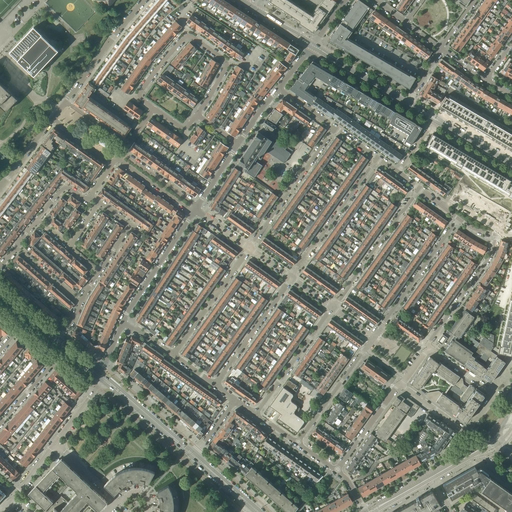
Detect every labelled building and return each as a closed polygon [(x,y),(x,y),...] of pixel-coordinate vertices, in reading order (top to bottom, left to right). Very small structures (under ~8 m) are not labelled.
[(157,0),(154,4),(159,9),(162,7),(162,8),(164,6),(157,0)] [(216,0),(213,5),(217,8),(222,0),(216,0)] [(222,0),(217,8),(222,11),(227,3),(223,0),(222,0)] [(331,0),(323,0),(321,3),(314,14),(313,17),(305,12),(299,8),(293,4),(287,0),(269,0),(269,1),(275,5),(281,9),(287,13),(293,17),(299,21),(298,23),(314,33),(330,10),(332,8),(336,3),(331,0)] [(397,80),(396,80),(396,81),(404,86),(405,85),(407,87),(407,86),(408,87),(409,88),(415,78),(410,75),(409,76),(356,45),(346,39),(346,40),(344,39),(345,38),(346,38),(366,9),(369,11),(370,8),(358,0),(357,0),(338,27),(335,30),(336,30),(334,33),(333,33),(327,42),(347,54),(348,52),(356,57),(356,56),(357,57),(366,62),(367,62),(367,63),(376,68),(377,68),(377,69),(386,74),(386,73),(387,74),(386,74),(392,78),(395,80),(396,79),(397,80)] [(401,0),(398,4),(406,10),(409,5),(401,0)] [(484,1),(481,6),(488,11),(492,7),(484,1)] [(222,11),(226,14),(232,6),(227,3),(222,11)] [(154,4),(150,8),(157,14),(158,12),(157,12),(159,9),(154,4)] [(406,10),(398,4),(395,9),(394,9),(402,15),(403,14),(402,14),(406,10)] [(226,14),(231,17),(236,9),(232,6),(226,14)] [(481,6),(477,10),(485,16),(488,11),(481,6)] [(150,8),(146,12),(152,18),(154,15),(155,16),(157,14),(150,8)] [(231,17),(235,20),(241,12),(236,9),(231,17)] [(369,18),(374,21),(379,13),(375,10),(369,18)] [(477,10),(474,15),(482,20),(485,16),(477,10)] [(146,12),(143,17),(149,22),(151,21),(150,20),(152,18),(146,12)] [(239,22),(240,23),(245,15),(241,12),(235,20),(239,22)] [(377,25),(384,17),(379,13),(374,21),(378,24),(377,25)] [(186,22),(191,26),(197,17),(196,18),(192,15),(186,22)] [(240,23),(244,26),(250,18),(245,15),(240,23)] [(474,15),(471,19),(478,25),(482,20),(474,15)] [(143,17),(139,21),(145,26),(147,24),(148,24),(149,22),(143,17)] [(191,26),(195,29),(202,20),(197,17),(191,26)] [(377,25),(382,28),(388,20),(384,17),(377,25)] [(244,26),(249,29),(254,21),(250,18),(244,26)] [(471,19),(467,24),(475,30),(478,25),(471,19)] [(195,29),(200,32),(206,23),(205,24),(201,21),(202,20),(195,29)] [(383,27),(387,31),(392,23),(388,20),(382,28),(383,27)] [(139,21),(136,25),(142,31),(144,29),(143,28),(145,26),(139,21)] [(175,21),(171,26),(178,32),(182,27),(175,21)] [(249,29),(254,32),(259,24),(254,21),(249,29)] [(200,32),(204,35),(211,26),(206,23),(200,32)] [(387,31),(391,34),(397,26),(392,23),(387,31)] [(254,32),(258,35),(264,27),(259,24),(254,32)] [(467,24),(464,29),(472,34),(475,30),(467,24)] [(505,25),(503,27),(511,33),(511,30),(511,27),(507,24),(506,26),(505,25)] [(136,25),(132,29),(138,34),(140,32),(141,32),(142,31),(136,25)] [(171,26),(167,30),(174,36),(178,32),(171,26)] [(204,35),(208,38),(214,31),(210,28),(211,26),(204,35)] [(391,34),(395,37),(401,29),(397,26),(391,34)] [(33,27),(9,53),(28,71),(34,76),(58,51),(33,27)] [(258,35),(263,38),(268,29),(264,27),(258,35)] [(503,30),(501,32),(508,37),(511,33),(503,27),(502,29),(503,30)] [(132,29),(128,33),(135,39),(136,37),(138,34),(132,29)] [(266,40),(267,41),(273,32),(268,29),(263,38),(266,40)] [(395,37),(400,40),(405,33),(401,29),(395,37)] [(464,29),(461,33),(468,39),(472,34),(464,29)] [(167,30),(164,34),(170,40),(174,36),(167,30)] [(208,38),(213,41),(218,34),(214,31),(208,38)] [(267,41),(272,44),(277,35),(273,32),(267,41)] [(499,34),(497,35),(505,41),(508,37),(501,32),(500,34),(499,34)] [(128,33),(125,37),(131,42),(131,41),(133,40),(133,41),(135,39),(128,33)] [(400,40),(404,43),(410,36),(405,33),(400,40)] [(461,33),(457,38),(465,43),(468,39),(461,33)] [(164,34),(160,38),(167,44),(170,40),(164,34)] [(213,41),(217,44),(223,37),(218,34),(213,41)] [(277,47),(279,44),(282,39),(277,35),(272,44),(277,47)] [(497,38),(495,40),(502,45),(505,41),(497,35),(496,37),(497,38)] [(404,43),(409,47),(414,39),(410,36),(404,43)] [(125,37),(121,42),(129,47),(130,45),(129,44),(131,42),(125,37)] [(217,44),(222,48),(227,40),(223,37),(217,44)] [(160,38),(156,43),(163,49),(167,44),(160,38)] [(457,38),(454,42),(461,48),(465,43),(457,38)] [(279,44),(287,49),(290,44),(282,39),(279,44)] [(409,47),(413,50),(418,42),(414,39),(409,47)] [(222,48),(226,51),(231,43),(227,40),(222,48)] [(493,42),(491,43),(499,49),(502,45),(495,40),(494,43),(493,42)] [(121,42),(118,46),(124,51),(126,48),(127,49),(129,47),(121,42)] [(413,50),(417,53),(423,45),(418,42),(413,50)] [(461,48),(454,42),(450,47),(458,53),(461,48)] [(156,43),(152,47),(159,53),(163,49),(156,43)] [(189,43),(186,47),(192,53),(196,49),(189,43)] [(226,51),(230,54),(236,46),(231,43),(226,51)] [(491,46),(490,48),(496,53),(499,49),(491,43),(490,45),(491,46)] [(287,49),(290,51),(295,55),(299,50),(290,44),(287,49)] [(421,57),(427,49),(423,45),(417,53),(421,56),(421,57)] [(118,46),(115,50),(122,56),(123,54),(123,53),(124,51),(118,46)] [(230,54),(235,57),(240,50),(236,46),(230,54)] [(152,47),(148,51),(155,57),(159,53),(152,47)] [(186,47),(182,51),(189,57),(192,53),(186,47)] [(496,53),(490,48),(489,48),(485,52),(493,57),(496,53)] [(427,49),(421,57),(426,60),(432,52),(431,52),(427,49)] [(115,50),(112,55),(118,60),(120,57),(121,58),(122,56),(115,50)] [(240,50),(235,57),(240,60),(245,53),(240,50)] [(148,51),(144,56),(152,62),(155,57),(148,51)] [(182,51),(178,55),(187,62),(185,61),(189,57),(182,51)] [(295,55),(290,51),(285,60),(287,61),(285,63),(288,65),(290,63),(295,55)] [(466,58),(470,62),(475,55),(472,54),(473,52),(471,51),(466,58)] [(112,55),(109,60),(116,65),(117,63),(116,62),(118,60),(112,55)] [(178,55),(175,59),(183,66),(187,62),(178,55)] [(470,62),(474,65),(480,57),(478,56),(477,57),(475,55),(470,62)] [(144,56),(141,61),(148,66),(152,62),(144,56)] [(474,65),(479,68),(483,62),(480,60),(481,58),(480,57),(474,65)] [(183,66),(175,59),(171,63),(178,69),(182,65),(183,66)] [(211,59),(209,64),(217,69),(219,64),(211,59)] [(439,68),(441,69),(446,62),(442,59),(437,65),(440,67),(439,68)] [(507,76),(511,69),(511,68),(511,67),(511,64),(511,59),(509,62),(501,73),(507,77),(507,76)] [(109,60),(105,64),(112,68),(113,66),(114,67),(116,65),(109,60)] [(277,60),(274,64),(283,72),(287,67),(279,62),(277,60)] [(141,61),(137,65),(145,71),(148,66),(141,61)] [(298,95),(312,105),(317,97),(315,96),(314,97),(304,90),(306,87),(307,87),(309,84),(309,83),(311,80),(311,81),(313,78),(313,77),(314,75),(328,84),(333,76),(331,75),(332,73),(312,61),(312,62),(306,68),(306,69),(304,71),(290,89),(298,95)] [(483,62),(479,68),(483,71),(489,62),(487,61),(486,63),(483,62)] [(443,70),(446,72),(451,66),(446,62),(441,69),(443,71),(443,70)] [(105,64),(102,68),(109,73),(110,72),(110,71),(112,68),(105,64)] [(204,68),(214,74),(217,69),(209,64),(206,69),(204,68)] [(274,65),(271,69),(280,76),(283,72),(274,64),(274,65)] [(137,65),(134,70),(142,76),(145,71),(137,65)] [(237,66),(234,71),(244,76),(246,71),(237,66)] [(448,73),(450,75),(455,69),(451,66),(446,72),(445,73),(447,74),(448,73)] [(102,68),(99,73),(105,77),(107,75),(108,75),(109,73),(102,68)] [(204,68),(202,73),(211,78),(214,74),(204,68)] [(280,76),(271,69),(268,73),(276,80),(280,76)] [(448,84),(450,85),(459,72),(455,69),(450,75),(453,77),(448,84)] [(134,70),(131,75),(138,80),(142,76),(134,70)] [(234,71),(231,75),(239,80),(242,75),(243,76),(244,76),(234,71)] [(456,80),(459,81),(463,75),(459,72),(450,85),(451,86),(456,80)] [(99,73),(96,77),(103,82),(104,81),(103,80),(105,77),(99,73)] [(202,73),(199,78),(209,83),(211,78),(202,73)] [(269,75),(266,79),(273,84),(276,80),(268,73),(267,73),(269,75)] [(157,81),(162,85),(168,76),(167,77),(163,74),(157,81)] [(131,75),(127,79),(135,85),(138,80),(131,75)] [(231,75),(229,80),(238,85),(237,84),(239,80),(231,75)] [(431,75),(428,80),(436,85),(437,83),(444,86),(447,88),(448,86),(441,81),(439,80),(436,78),(431,75)] [(456,89),(458,91),(459,89),(461,87),(467,78),(463,75),(459,81),(461,83),(457,88),(456,89)] [(162,85),(166,88),(173,79),(168,76),(162,85)] [(328,84),(332,86),(337,78),(333,76),(328,84)] [(92,82),(98,87),(100,84),(101,84),(103,82),(96,77),(92,82)] [(209,83),(199,78),(201,79),(198,83),(206,88),(209,83)] [(332,86),(337,89),(342,81),(337,78),(332,86)] [(464,86),(467,87),(472,81),(467,78),(461,87),(462,88),(464,86)] [(127,79),(124,84),(132,89),(135,85),(127,79)] [(166,88),(171,91),(177,82),(173,79),(166,88)] [(261,81),(261,82),(269,89),(273,84),(266,79),(262,83),(261,81)] [(229,80),(226,85),(236,90),(238,85),(229,80)] [(428,80),(426,85),(431,88),(433,89),(436,85),(428,80)] [(337,89),(341,91),(346,83),(342,81),(337,89)] [(465,95),(467,96),(475,84),(472,81),(467,87),(469,89),(465,95)] [(0,118),(18,99),(13,95),(0,82),(0,118)] [(83,108),(85,109),(124,137),(131,128),(87,97),(88,95),(89,96),(95,87),(89,82),(74,103),(79,107),(79,106),(80,105),(82,107),(83,107),(82,108),(83,108)] [(171,91),(175,94),(182,85),(177,82),(171,91)] [(261,82),(257,86),(266,93),(269,89),(261,82)] [(341,91),(345,94),(350,85),(346,83),(341,91)] [(132,89),(124,84),(121,89),(128,94),(132,89)] [(472,91),(476,93),(480,86),(476,84),(475,84),(467,96),(468,97),(472,91)] [(175,94),(180,97),(186,88),(185,90),(181,87),(182,85),(175,94)] [(226,85),(223,89),(233,95),(236,90),(226,85)] [(345,94),(349,96),(354,88),(350,85),(345,94)] [(423,96),(428,99),(432,91),(430,89),(431,88),(426,85),(420,95),(423,97),(423,96)] [(259,87),(255,91),(262,97),(266,93),(257,86),(259,87)] [(475,101),(476,102),(484,90),(484,89),(480,86),(476,93),(478,95),(475,101)] [(437,94),(433,102),(434,103),(435,103),(437,104),(446,90),(441,87),(441,88),(439,90),(441,91),(439,95),(437,94)] [(180,97),(184,100),(190,91),(186,88),(180,97)] [(349,96),(353,99),(358,90),(354,88),(349,96)] [(223,89),(221,94),(229,99),(231,94),(233,95),(223,89)] [(353,99),(357,101),(362,93),(358,90),(353,99)] [(481,97),(484,99),(488,92),(484,90),(476,102),(478,103),(481,97)] [(184,100),(188,103),(195,94),(190,91),(184,100)] [(255,91),(252,95),(259,101),(262,97),(255,91)] [(433,101),(433,102),(437,94),(432,91),(428,99),(430,100),(430,101),(432,102),(433,101)] [(483,106),(485,107),(492,94),(488,92),(484,99),(486,100),(483,106)] [(357,101),(362,104),(366,95),(362,93),(357,101)] [(195,94),(188,103),(193,107),(199,98),(195,94)] [(221,94),(218,99),(226,103),(229,99),(221,94)] [(490,102),(493,104),(497,97),(492,94),(485,107),(487,108),(489,105),(490,102)] [(252,95),(248,100),(256,105),(259,101),(252,95)] [(362,104),(366,106),(371,98),(366,95),(362,104)] [(445,96),(439,106),(511,149),(511,135),(493,124),(493,123),(487,119),(487,121),(445,96)] [(312,105),(316,108),(322,100),(317,97),(312,105)] [(492,111),(494,112),(501,99),(497,97),(493,104),(495,105),(492,111)] [(277,105),(274,108),(283,114),(283,115),(286,117),(288,115),(286,113),(285,114),(284,113),(284,112),(282,110),(282,109),(284,109),(292,115),(297,109),(282,98),(280,101),(279,102),(279,103),(277,105)] [(366,106),(370,108),(375,100),(371,98),(366,106)] [(218,99),(215,104),(223,109),(226,103),(218,99)] [(499,107),(502,109),(505,102),(501,99),(494,112),(495,113),(497,110),(499,107)] [(248,100),(245,105),(253,110),(256,105),(248,100)] [(316,108),(321,111),(326,104),(322,100),(316,108)] [(370,108),(374,111),(379,102),(375,100),(370,108)] [(123,109),(128,112),(133,104),(128,101),(123,109)] [(374,111),(378,113),(383,105),(379,102),(374,111)] [(502,117),(504,118),(511,105),(505,102),(502,109),(505,111),(502,117)] [(128,112),(133,115),(138,108),(133,104),(128,112)] [(215,104),(212,108),(220,113),(223,109),(215,104)] [(321,111),(326,115),(331,107),(326,104),(321,111)] [(245,105),(242,109),(250,114),(253,110),(245,105)] [(378,113),(382,116),(387,107),(383,105),(378,113)] [(326,115),(330,118),(337,109),(336,109),(335,110),(331,107),(326,115)] [(382,116),(386,118),(391,110),(387,107),(382,116)] [(138,108),(133,115),(137,119),(143,111),(138,108)] [(212,108),(209,112),(217,118),(220,113),(212,108)] [(283,114),(274,108),(272,110),(270,114),(267,118),(275,123),(278,124),(283,128),(285,125),(289,119),(286,117),(283,115),(283,114)] [(242,109),(239,114),(247,119),(250,114),(242,109)] [(302,112),(297,109),(292,115),(295,117),(295,118),(297,120),(302,112)] [(332,117),(336,120),(341,112),(337,109),(330,118),(331,118),(332,117)] [(389,123),(396,112),(395,112),(391,110),(386,118),(390,120),(389,123)] [(217,118),(209,112),(206,117),(213,122),(217,118)] [(306,115),(302,112),(297,120),(296,121),(300,124),(301,123),(301,122),(306,115)] [(336,120),(341,123),(346,115),(341,112),(336,120)] [(415,123),(396,112),(389,123),(408,134),(405,139),(405,140),(411,144),(413,141),(415,138),(422,128),(415,124),(415,123)] [(239,114),(236,118),(244,123),(247,119),(239,114)] [(311,119),(306,115),(301,122),(301,123),(303,124),(303,123),(306,125),(311,119)] [(341,123),(345,126),(351,119),(346,115),(341,123)] [(146,125),(151,128),(156,121),(152,118),(146,125)] [(232,122),(241,128),(244,123),(236,118),(233,123),(232,122)] [(345,126),(350,130),(355,122),(351,119),(345,126)] [(267,129),(273,133),(276,127),(265,120),(263,124),(264,125),(263,126),(265,127),(264,129),(264,130),(265,130),(266,130),(267,129)] [(151,128),(155,132),(161,124),(156,121),(151,128)] [(232,122),(229,126),(238,132),(241,128),(232,122)] [(350,130),(355,133),(360,125),(355,122),(350,130)] [(155,132),(160,135),(165,127),(161,124),(155,132)] [(320,125),(316,130),(322,135),(326,130),(320,125)] [(355,133),(359,136),(365,129),(360,125),(355,133)] [(238,132),(229,126),(228,127),(230,128),(227,132),(235,137),(238,132)] [(160,135),(164,138),(169,130),(165,127),(160,135)] [(199,127),(195,132),(203,137),(206,132),(199,127)] [(54,139),(55,139),(59,132),(54,128),(47,137),(51,140),(53,138),(54,139)] [(359,136),(364,140),(369,132),(365,129),(359,136)] [(164,138),(168,141),(174,133),(169,130),(164,138)] [(316,130),(313,134),(319,139),(322,135),(316,130)] [(58,142),(61,144),(66,137),(59,132),(55,139),(56,140),(56,141),(57,142),(58,142)] [(195,132),(192,136),(200,141),(203,137),(195,132)] [(237,163),(236,165),(244,171),(254,178),(262,165),(259,163),(262,157),(261,156),(265,150),(284,163),(293,150),(283,144),(278,140),(277,140),(275,143),(271,141),(261,134),(258,132),(253,138),(254,138),(242,156),(240,159),(238,161),(237,163)] [(364,140),(369,143),(374,135),(369,132),(364,140)] [(168,141),(173,144),(178,137),(174,133),(168,141)] [(313,134),(310,139),(316,143),(319,139),(313,134)] [(511,180),(433,134),(427,143),(457,161),(455,164),(461,167),(463,165),(509,193),(508,196),(511,198),(511,180)] [(369,143),(373,146),(379,139),(374,135),(369,143)] [(200,141),(192,136),(189,141),(197,146),(200,141)] [(53,141),(51,140),(47,137),(42,144),(51,150),(53,147),(52,146),(53,145),(51,143),(53,141)] [(66,147),(68,148),(72,142),(66,137),(61,144),(63,146),(65,148),(66,147)] [(105,147),(109,142),(101,137),(98,142),(105,147)] [(178,137),(173,144),(177,147),(183,140),(178,137)] [(336,137),(332,141),(340,146),(341,145),(340,144),(342,141),(336,137)] [(290,145),(294,147),(298,141),(294,138),(290,145)] [(316,143),(310,139),(307,143),(313,148),(316,143)] [(373,146),(378,149),(383,142),(379,139),(373,146)] [(219,141),(216,146),(225,152),(228,147),(219,141)] [(332,141),(329,146),(332,148),(336,150),(337,148),(338,148),(340,146),(332,141)] [(71,152),(74,153),(79,146),(72,142),(68,148),(70,149),(69,151),(71,152)] [(129,150),(133,153),(140,144),(139,144),(138,145),(134,142),(129,150)] [(378,149),(383,153),(388,145),(383,142),(378,149)] [(133,153),(138,156),(144,147),(140,144),(133,153)] [(383,153),(387,156),(393,149),(388,145),(383,153)] [(79,156),(81,157),(86,151),(79,146),(74,153),(77,155),(76,156),(78,157),(79,156)] [(216,146),(213,151),(222,157),(225,152),(216,146)] [(329,146),(326,150),(333,155),(334,153),(336,150),(332,148),(329,146)] [(41,150),(40,152),(48,157),(48,158),(50,156),(49,156),(51,153),(43,147),(42,147),(41,149),(41,150)] [(138,156),(142,160),(149,151),(144,147),(138,156)] [(142,160),(147,163),(153,154),(154,152),(150,149),(149,151),(142,160)] [(393,149),(387,156),(392,159),(397,152),(393,149)] [(326,150),(323,155),(329,159),(331,157),(332,157),(333,155),(326,150)] [(85,161),(87,163),(92,156),(86,151),(81,157),(83,159),(82,160),(84,162),(85,161)] [(213,151),(210,155),(219,161),(222,157),(213,151)] [(36,156),(44,161),(45,162),(47,160),(46,160),(48,157),(40,152),(39,152),(38,153),(38,154),(36,156)] [(397,152),(392,159),(397,163),(402,155),(397,152)] [(147,163),(151,166),(158,157),(153,154),(147,163)] [(207,159),(207,160),(216,166),(219,161),(210,155),(211,156),(209,160),(207,159)] [(323,155),(320,159),(327,164),(328,162),(327,162),(329,159),(323,155)] [(361,155),(358,160),(365,164),(368,160),(362,155),(361,155)] [(35,158),(33,160),(41,166),(43,168),(45,166),(42,164),(44,161),(36,156),(35,156),(34,157),(35,158)] [(90,165),(91,166),(92,167),(93,166),(94,167),(99,161),(92,156),(87,163),(90,165)] [(151,166),(156,169),(162,160),(158,157),(151,166)] [(317,162),(317,164),(323,168),(325,166),(327,164),(320,159),(317,162)] [(30,165),(37,170),(38,171),(40,169),(39,168),(41,166),(33,160),(32,160),(31,162),(31,163),(30,165)] [(156,169),(160,172),(165,165),(165,164),(166,163),(162,160),(156,169)] [(207,160),(204,164),(213,170),(216,166),(207,160)] [(358,160),(355,164),(362,169),(365,164),(358,160)] [(92,169),(98,173),(105,165),(99,161),(94,167),(93,166),(92,167),(93,168),(92,169)] [(353,166),(351,168),(358,174),(362,169),(355,164),(354,163),(352,165),(353,166)] [(204,164),(201,169),(210,175),(213,170),(204,164)] [(317,164),(313,168),(320,173),(322,171),(321,171),(323,168),(317,164)] [(411,164),(407,170),(411,173),(416,167),(411,164)] [(28,167),(27,169),(33,173),(35,175),(36,174),(35,173),(37,170),(30,165),(29,165),(28,166),(28,167)] [(160,172),(164,175),(170,168),(165,165),(160,172)] [(114,172),(124,180),(128,174),(125,172),(118,167),(117,168),(115,170),(114,172)] [(416,167),(411,173),(415,176),(420,170),(418,168),(416,167)] [(60,170),(53,178),(59,182),(62,179),(63,179),(62,172),(61,171),(62,169),(61,168),(60,170)] [(164,175),(169,178),(175,169),(174,171),(170,168),(164,175)] [(237,177),(238,177),(240,175),(239,175),(240,172),(234,168),(231,172),(237,177)] [(313,168),(310,173),(316,177),(318,174),(319,175),(320,173),(313,168)] [(349,170),(350,171),(349,173),(355,178),(358,174),(351,168),(349,170)] [(374,172),(380,177),(384,172),(378,168),(376,170),(376,171),(374,172)] [(27,169),(23,173),(30,179),(31,177),(31,176),(33,173),(27,169)] [(72,176),(62,169),(61,171),(62,172),(63,179),(64,178),(68,181),(72,176)] [(98,173),(92,169),(89,169),(88,170),(89,171),(88,173),(86,176),(93,181),(98,173)] [(169,178),(173,182),(180,173),(175,169),(169,178)] [(210,175),(201,169),(198,173),(207,179),(210,175)] [(420,170),(415,176),(420,180),(425,173),(420,170)] [(453,173),(452,175),(459,179),(461,175),(454,171),(454,172),(453,173)] [(119,177),(124,180),(114,172),(110,177),(118,183),(120,181),(117,179),(119,177)] [(231,172),(228,177),(235,182),(237,180),(236,179),(237,177),(231,172)] [(382,181),(384,182),(389,175),(384,172),(380,177),(380,178),(383,180),(382,181)] [(23,173),(20,178),(26,182),(28,180),(29,180),(30,179),(23,173)] [(177,185),(183,177),(184,176),(180,173),(173,182),(177,185)] [(310,173),(307,177),(314,182),(315,180),(314,180),(316,177),(310,173)] [(344,176),(345,178),(352,182),(355,178),(349,173),(347,175),(345,174),(344,176)] [(374,173),(369,181),(371,183),(377,175),(374,173)] [(425,173),(420,180),(425,183),(429,177),(425,173)] [(125,185),(126,186),(133,177),(128,174),(124,180),(124,181),(127,182),(125,185)] [(74,177),(72,176),(68,181),(67,182),(72,185),(72,184),(78,176),(76,175),(74,177)] [(389,175),(384,182),(386,183),(386,182),(389,184),(393,178),(389,175)] [(79,177),(78,176),(72,184),(76,187),(80,181),(78,179),(79,177)] [(177,185),(182,188),(188,179),(188,178),(184,176),(183,177),(177,185)] [(117,185),(118,183),(110,177),(107,181),(113,185),(114,183),(117,185)] [(130,185),(132,187),(137,180),(133,177),(126,186),(128,188),(130,185)] [(228,177),(225,182),(231,186),(233,183),(234,184),(235,182),(228,177)] [(307,177),(304,181),(310,186),(312,183),(313,184),(314,182),(307,177)] [(429,177),(425,183),(429,186),(434,180),(433,179),(432,179),(429,177)] [(20,178),(16,182),(23,187),(25,185),(24,185),(26,182),(20,178)] [(48,181),(50,182),(56,187),(59,183),(59,182),(53,178),(51,180),(49,179),(48,181)] [(345,178),(342,182),(349,187),(352,182),(345,178)] [(391,187),(393,188),(398,181),(393,178),(389,184),(392,186),(391,187)] [(188,179),(182,188),(186,191),(192,183),(193,182),(188,179)] [(133,191),(135,192),(141,183),(137,180),(132,187),(135,188),(133,191)] [(434,180),(429,186),(434,189),(438,183),(436,182),(434,180)] [(83,183),(80,181),(76,187),(80,190),(86,182),(84,181),(83,183)] [(304,181),(300,186),(308,191),(309,189),(308,189),(310,186),(304,181)] [(402,184),(398,181),(393,188),(395,190),(395,189),(398,191),(399,190),(402,185),(402,184)] [(16,182),(13,187),(19,191),(21,188),(22,189),(23,187),(16,182)] [(46,183),(45,185),(54,191),(57,187),(56,187),(50,182),(48,184),(46,183)] [(86,182),(80,190),(84,193),(89,187),(86,185),(88,183),(86,182)] [(225,182),(222,186),(229,191),(230,189),(230,188),(231,186),(225,182)] [(342,182),(339,186),(346,191),(349,187),(342,182)] [(140,193),(144,188),(145,186),(141,183),(135,192),(137,194),(138,191),(141,192),(140,193)] [(186,191),(191,194),(196,187),(192,183),(186,191)] [(438,183),(434,189),(438,193),(443,186),(441,185),(438,183)] [(44,190),(50,195),(54,191),(45,185),(44,186),(45,188),(44,190)] [(365,185),(362,189),(369,194),(370,192),(369,192),(371,189),(365,185)] [(402,185),(399,190),(405,194),(406,192),(407,192),(408,190),(402,185)] [(222,186),(219,190),(226,195),(227,192),(228,193),(229,191),(222,186)] [(300,186),(297,190),(304,195),(305,192),(306,193),(308,191),(300,186)] [(339,186),(336,191),(342,196),(346,191),(339,186)] [(443,186),(438,193),(443,196),(444,194),(446,196),(449,193),(452,189),(449,187),(447,189),(445,188),(443,186)] [(13,187),(10,191),(17,196),(18,194),(17,194),(19,191),(13,187)] [(98,195),(103,199),(107,193),(104,190),(105,189),(103,187),(98,195)] [(196,187),(191,194),(195,197),(200,190),(196,187)] [(140,197),(142,199),(148,191),(144,188),(140,193),(142,195),(140,197)] [(362,189),(359,193),(365,198),(367,195),(367,196),(369,194),(362,189)] [(40,191),(39,192),(47,199),(50,195),(44,190),(42,192),(40,191)] [(219,190),(216,195),(223,200),(224,198),(226,195),(219,190)] [(294,195),(301,200),(303,198),(302,198),(304,195),(297,190),(294,195)] [(10,191),(6,195),(13,200),(15,197),(15,198),(17,196),(10,191)] [(146,198),(148,199),(152,194),(148,191),(142,199),(144,200),(146,198)] [(336,191),(333,195),(339,200),(342,196),(336,191)] [(382,197),(385,199),(387,197),(389,194),(390,192),(388,191),(387,192),(385,195),(384,194),(382,196),(382,197)] [(39,196),(38,198),(44,203),(47,199),(39,192),(37,194),(39,196)] [(267,194),(266,195),(274,202),(278,197),(271,192),(269,195),(267,194)] [(108,203),(108,202),(112,196),(113,195),(111,193),(110,195),(107,193),(103,199),(108,203)] [(359,193),(355,198),(363,203),(364,201),(363,201),(365,198),(359,193)] [(152,202),(153,201),(156,196),(152,194),(148,199),(146,202),(149,203),(150,201),(152,202)] [(6,195),(3,200),(10,205),(11,203),(11,202),(13,200),(6,195)] [(153,206),(155,207),(161,198),(157,195),(156,196),(153,201),(155,203),(153,206)] [(213,200),(214,200),(219,204),(221,201),(222,202),(223,200),(216,195),(213,200)] [(267,198),(265,201),(271,206),(274,202),(266,195),(265,196),(267,198)] [(294,195),(291,200),(297,204),(299,201),(300,202),(301,200),(294,195)] [(333,195),(330,200),(336,204),(339,200),(333,195)] [(71,196),(67,201),(67,202),(71,206),(76,199),(71,196)] [(108,202),(112,205),(118,197),(116,196),(115,198),(112,196),(108,202)] [(62,197),(58,201),(65,206),(65,205),(65,204),(67,202),(67,201),(64,199),(62,198),(62,197)] [(112,205),(116,208),(120,202),(118,200),(119,198),(118,197),(112,205)] [(34,198),(33,200),(41,207),(44,203),(38,198),(36,200),(34,198)] [(159,205),(161,207),(165,201),(161,198),(155,207),(157,208),(159,205)] [(355,198),(352,203),(358,207),(360,204),(361,205),(363,203),(355,198)] [(81,203),(76,199),(71,206),(75,208),(81,213),(82,211),(77,208),(81,203)] [(3,200),(0,203),(0,204),(6,209),(8,206),(9,207),(10,205),(3,200)] [(33,203),(31,206),(38,211),(41,207),(33,200),(31,202),(32,203),(33,203)] [(219,204),(214,200),(209,207),(214,210),(218,213),(218,214),(224,217),(224,218),(226,219),(232,210),(230,208),(227,213),(219,208),(221,205),(219,204)] [(264,202),(261,206),(262,206),(268,210),(271,206),(265,201),(262,200),(262,201),(264,202)] [(288,204),(295,209),(296,207),(295,206),(297,204),(291,200),(288,203),(288,204)] [(332,208),(333,209),(336,204),(332,201),(330,200),(328,202),(326,204),(332,208)] [(58,201),(55,205),(61,210),(63,207),(64,207),(65,206),(58,201)] [(116,208),(120,211),(126,203),(124,201),(123,204),(120,202),(116,208)] [(161,211),(163,213),(169,204),(165,201),(161,207),(163,208),(161,211)] [(413,206),(418,210),(422,204),(418,201),(416,203),(415,202),(413,206)] [(390,202),(387,207),(393,211),(397,207),(390,202)] [(120,211),(124,214),(128,208),(126,206),(128,204),(126,203),(120,211)] [(352,203),(349,207),(356,212),(357,210),(356,210),(358,207),(352,203)] [(172,212),(175,214),(178,210),(174,207),(169,204),(163,213),(165,214),(167,211),(169,213),(170,214),(172,212)] [(258,211),(265,215),(268,210),(262,206),(261,206),(259,204),(256,208),(259,210),(258,211)] [(288,204),(284,208),(291,213),(293,210),(293,211),(296,213),(297,211),(296,210),(295,209),(288,204)] [(326,204),(323,209),(330,213),(333,209),(326,204)] [(418,210),(422,212),(426,207),(422,204),(418,210)] [(55,205),(52,209),(58,214),(59,213),(59,212),(61,210),(55,205)] [(28,206),(26,208),(34,215),(38,211),(31,206),(29,208),(28,206)] [(124,214),(128,217),(134,209),(132,207),(131,210),(128,208),(124,214)] [(349,207),(346,212),(352,216),(354,213),(355,214),(356,212),(349,207)] [(387,207),(384,211),(390,216),(393,211),(387,207)] [(422,212),(426,215),(430,210),(426,207),(422,212)] [(27,211),(25,213),(32,218),(34,215),(26,208),(25,210),(27,211)] [(72,211),(71,212),(78,217),(81,213),(75,208),(73,211),(72,211)] [(284,208),(281,213),(288,218),(290,216),(289,216),(291,213),(284,208)] [(49,213),(54,217),(55,218),(56,215),(58,215),(58,214),(52,209),(49,213)] [(128,217),(132,220),(137,214),(134,212),(136,210),(134,209),(128,217)] [(175,214),(171,220),(177,224),(179,222),(184,214),(178,209),(178,210),(175,214)] [(330,213),(323,209),(322,211),(320,213),(326,218),(330,213)] [(426,215),(430,218),(434,213),(430,210),(426,215)] [(265,215),(258,211),(255,215),(262,219),(265,215)] [(381,216),(387,220),(390,216),(384,211),(382,214),(380,213),(380,212),(378,215),(379,215),(380,216),(381,216)] [(71,214),(69,216),(75,221),(78,217),(71,212),(71,213),(71,214)] [(100,216),(100,217),(108,222),(110,221),(108,219),(109,217),(103,212),(100,217),(100,216)] [(315,217),(317,218),(323,222),(326,218),(320,213),(318,212),(315,217)] [(346,212),(343,216),(350,221),(351,219),(350,219),(352,216),(346,212)] [(21,214),(20,216),(29,223),(32,219),(32,218),(25,213),(23,216),(21,214)] [(132,220),(136,222),(142,214),(141,213),(139,215),(137,214),(132,220)] [(226,220),(231,223),(235,216),(231,213),(226,220)] [(281,214),(278,217),(284,222),(286,219),(287,220),(288,218),(281,213),(281,214)] [(430,218),(434,221),(438,215),(434,213),(430,218)] [(136,222),(140,225),(145,219),(142,218),(144,216),(142,214),(136,222)] [(406,214),(403,219),(410,224),(411,222),(410,222),(413,219),(406,214)] [(437,223),(438,224),(442,218),(438,215),(434,221),(433,222),(433,223),(435,225),(437,223)] [(19,221),(25,226),(25,227),(29,223),(20,216),(19,218),(21,219),(19,221)] [(66,219),(65,220),(72,225),(75,221),(69,216),(67,219),(66,219)] [(231,223),(235,226),(240,219),(235,216),(231,223)] [(350,221),(343,216),(339,221),(346,225),(347,222),(348,223),(350,221)] [(381,216),(380,216),(377,220),(384,225),(387,220),(381,216)] [(49,223),(54,227),(59,221),(55,218),(54,217),(52,219),(49,223)] [(100,217),(97,221),(104,225),(105,222),(107,224),(108,222),(100,217)] [(278,217),(275,222),(281,226),(282,227),(283,225),(283,224),(284,222),(278,217)] [(317,218),(314,222),(320,227),(323,222),(317,218)] [(442,218),(438,224),(444,228),(446,225),(445,224),(447,222),(442,218)] [(140,226),(144,229),(150,220),(149,219),(147,221),(145,219),(140,225),(140,226)] [(235,226),(240,229),(244,223),(240,219),(235,226)] [(403,219),(400,223),(406,227),(408,225),(409,225),(410,224),(403,219)] [(65,222),(63,224),(63,225),(66,227),(68,229),(72,225),(65,220),(64,221),(65,222)] [(150,220),(144,229),(149,232),(153,225),(150,224),(152,221),(150,220)] [(171,220),(168,224),(174,228),(177,224),(171,220)] [(377,220),(374,225),(380,229),(384,225),(377,220)] [(15,222),(14,224),(22,230),(25,226),(19,221),(17,223),(15,222)] [(63,224),(59,221),(54,227),(59,231),(59,230),(62,232),(66,227),(63,225),(63,224)] [(94,225),(95,225),(103,230),(104,229),(102,227),(104,225),(97,221),(94,225)] [(336,225),(343,230),(344,228),(346,225),(339,221),(336,225)] [(114,223),(113,225),(121,231),(124,226),(118,222),(116,225),(114,223)] [(282,227),(281,226),(275,222),(272,226),(278,231),(280,228),(281,229),(282,227)] [(314,222),(310,227),(317,231),(320,227),(314,222)] [(240,229),(244,232),(249,226),(244,223),(240,229)] [(372,227),(371,229),(377,234),(380,229),(374,225),(372,223),(370,226),(372,227)] [(400,223),(396,228),(404,233),(405,231),(404,230),(406,227),(400,223)] [(14,227),(13,229),(19,234),(22,230),(14,224),(12,225),(14,226),(14,227)] [(164,224),(163,227),(172,233),(174,228),(168,224),(167,226),(164,224)] [(249,226),(244,232),(249,236),(254,229),(253,229),(255,227),(250,224),(249,226)] [(95,225),(92,229),(98,233),(100,231),(102,232),(103,230),(95,225)] [(114,228),(112,231),(118,235),(121,231),(113,225),(111,227),(114,228)] [(194,231),(199,235),(201,236),(203,233),(204,234),(207,230),(206,230),(203,228),(198,225),(194,231)] [(336,225),(333,230),(339,234),(341,231),(342,232),(343,230),(336,225)] [(164,231),(163,233),(169,237),(172,233),(163,227),(161,229),(164,231)] [(310,227),(307,231),(314,236),(317,231),(310,227)] [(396,228),(393,232),(400,237),(401,234),(402,235),(404,233),(396,228)] [(9,230),(8,231),(16,238),(19,234),(13,229),(11,231),(9,230)] [(89,233),(98,239),(99,237),(97,236),(98,233),(92,229),(89,233)] [(371,229),(368,234),(374,238),(377,234),(371,229)] [(193,230),(190,235),(197,240),(198,238),(197,237),(199,235),(194,231),(193,230)] [(333,230),(330,234),(337,239),(338,237),(337,237),(339,234),(333,230)] [(453,236),(456,239),(461,232),(457,230),(453,236)] [(8,235),(6,237),(13,242),(16,238),(8,231),(6,233),(8,235)] [(34,231),(30,236),(37,242),(40,238),(42,240),(41,242),(42,243),(49,236),(45,232),(45,233),(43,235),(41,237),(34,231)] [(108,231),(107,233),(115,239),(118,235),(112,231),(110,233),(108,231)] [(307,231),(304,236),(310,240),(314,236),(307,231)] [(129,236),(138,242),(139,240),(137,239),(138,237),(132,232),(129,236)] [(393,232),(390,237),(397,242),(398,240),(398,239),(400,237),(393,232)] [(431,232),(428,236),(434,241),(438,237),(432,232),(431,232)] [(457,239),(461,241),(465,235),(461,232),(456,239),(457,239)] [(89,233),(86,237),(93,242),(94,239),(96,240),(98,239),(89,233)] [(108,236),(106,239),(113,243),(115,239),(107,233),(106,235),(108,236)] [(159,233),(157,235),(166,241),(169,237),(163,233),(161,235),(159,233)] [(330,234),(326,238),(333,243),(335,240),(336,241),(337,239),(330,234)] [(368,234),(364,238),(371,243),(374,238),(368,234)] [(426,239),(425,241),(431,246),(434,241),(428,236),(425,234),(423,236),(426,239)] [(158,239),(157,241),(163,246),(166,241),(157,235),(156,237),(158,239)] [(190,235),(187,240),(193,244),(195,241),(196,242),(197,240),(190,235)] [(464,243),(465,244),(469,238),(465,235),(461,241),(459,245),(461,246),(464,243)] [(29,251),(33,255),(39,247),(37,246),(36,248),(34,246),(37,242),(30,236),(27,241),(33,246),(30,249),(29,251)] [(53,239),(49,236),(42,243),(44,244),(45,243),(48,244),(53,239)] [(129,236),(126,240),(133,245),(134,243),(136,244),(138,242),(129,236)] [(212,245),(214,246),(219,239),(215,236),(210,242),(213,244),(212,245)] [(304,236),(301,240),(307,245),(310,240),(304,236)] [(3,238),(1,239),(10,246),(13,242),(6,237),(5,239),(3,238)] [(86,237),(84,241),(92,247),(93,245),(91,244),(93,242),(86,237)] [(260,244),(265,247),(269,241),(265,237),(260,244)] [(390,237),(387,241),(393,246),(395,243),(396,244),(397,242),(390,237)] [(307,245),(301,240),(298,238),(295,243),(304,249),(307,245)] [(326,238),(323,243),(330,248),(332,246),(331,246),(333,243),(326,238)] [(364,238),(361,243),(368,247),(371,243),(364,238)] [(469,238),(465,244),(463,246),(466,248),(468,246),(470,247),(474,241),(470,239),(469,238)] [(2,242),(0,245),(7,250),(10,246),(1,239),(0,240),(0,241),(1,242),(2,242)] [(48,248),(50,250),(56,242),(53,239),(48,244),(50,246),(48,248)] [(103,240),(101,242),(110,247),(113,243),(106,239),(105,241),(103,240)] [(217,247),(219,249),(224,242),(219,239),(214,246),(216,248),(217,247)] [(126,240),(123,245),(132,250),(133,249),(131,247),(133,245),(126,240)] [(184,244),(191,249),(192,247),(191,247),(193,244),(187,240),(184,244)] [(500,245),(500,246),(507,248),(508,242),(505,242),(505,241),(501,240),(500,245)] [(92,247),(84,241),(84,242),(81,246),(87,250),(89,247),(91,249),(92,247)] [(153,241),(152,244),(161,250),(163,246),(157,241),(156,243),(153,241)] [(265,247),(269,250),(274,244),(269,241),(265,247)] [(387,241),(384,246),(391,251),(392,249),(391,248),(393,246),(387,241)] [(423,244),(421,246),(422,246),(428,250),(431,246),(425,241),(423,243),(423,244)] [(53,249),(55,251),(60,246),(56,242),(50,250),(51,251),(53,249)] [(103,245),(101,247),(107,251),(110,247),(101,242),(100,243),(103,245)] [(221,251),(223,253),(228,245),(224,242),(219,249),(222,250),(221,251)] [(323,243),(320,247),(326,252),(328,249),(329,250),(330,248),(323,243)] [(361,243),(360,245),(358,247),(365,252),(368,247),(361,243)] [(153,248),(151,250),(158,254),(161,250),(152,244),(150,246),(153,248)] [(184,244),(181,249),(187,253),(189,250),(190,251),(191,249),(184,244)] [(269,250),(274,253),(278,247),(274,244),(269,250)] [(447,244),(444,248),(451,254),(453,255),(454,253),(452,251),(454,248),(447,244)] [(56,255),(57,256),(64,249),(60,245),(60,246),(55,251),(57,253),(56,255)] [(123,245),(121,249),(127,253),(129,251),(131,252),(132,250),(123,245)] [(226,253),(228,255),(233,249),(228,245),(223,253),(225,254),(226,253)] [(482,245),(479,252),(478,252),(482,254),(483,254),(483,255),(487,247),(482,245)] [(384,246),(380,251),(386,255),(389,252),(389,253),(391,251),(384,246)] [(421,246),(418,250),(425,255),(428,250),(422,246),(421,246)] [(33,255),(36,258),(41,252),(39,250),(40,248),(39,247),(33,255)] [(97,248),(96,250),(104,255),(107,251),(101,247),(99,249),(97,248)] [(274,253),(278,257),(283,250),(278,247),(274,253)] [(320,247),(317,252),(324,257),(325,255),(324,255),(326,252),(320,247)] [(358,247),(355,252),(361,256),(365,252),(358,247)] [(444,248),(441,253),(447,257),(449,255),(450,255),(451,254),(444,248)] [(61,256),(63,258),(68,252),(64,249),(57,256),(59,258),(61,256)] [(121,249),(118,253),(127,259),(128,257),(126,256),(127,253),(121,249)] [(181,249),(178,254),(185,258),(186,256),(185,256),(187,253),(181,249)] [(233,249),(228,255),(227,256),(229,257),(230,256),(233,258),(237,252),(233,249)] [(416,249),(413,253),(422,259),(425,255),(418,250),(416,249)] [(104,255),(96,250),(95,251),(97,253),(95,255),(102,259),(104,255)] [(147,250),(146,252),(155,258),(158,254),(151,250),(150,252),(147,250)] [(278,257),(283,260),(287,253),(283,250),(278,257)] [(377,255),(384,260),(386,258),(385,257),(386,255),(380,251),(377,255)] [(496,255),(503,259),(505,254),(505,253),(498,251),(496,255)] [(36,258),(40,261),(47,254),(45,252),(43,254),(41,252),(36,258)] [(63,261),(65,263),(72,255),(68,252),(63,258),(65,260),(63,261)] [(155,258),(146,252),(144,255),(147,256),(146,258),(152,263),(155,258)] [(324,257),(317,252),(314,256),(320,261),(322,258),(323,259),(324,257)] [(355,252),(352,256),(358,261),(361,256),(355,252)] [(118,253),(115,257),(122,261),(123,259),(125,261),(127,259),(118,253)] [(283,260),(287,263),(292,257),(287,253),(283,260)] [(413,257),(412,259),(418,264),(422,259),(413,253),(411,256),(413,257)] [(441,253),(438,257),(444,262),(447,263),(448,261),(449,261),(450,259),(448,258),(447,257),(441,253)] [(40,261),(44,264),(49,259),(46,257),(48,255),(47,254),(40,261)] [(178,254),(175,258),(181,262),(183,260),(184,260),(185,258),(178,254)] [(13,265),(15,266),(22,258),(18,255),(13,261),(15,263),(13,265)] [(68,262),(70,264),(75,259),(72,255),(65,263),(67,264),(68,262)] [(377,255),(374,259),(380,264),(382,261),(383,262),(384,260),(377,255)] [(494,259),(494,260),(501,264),(503,259),(496,255),(494,259)] [(352,256),(348,261),(355,265),(358,261),(352,256)] [(115,257),(112,261),(121,267),(122,265),(120,264),(122,261),(115,257)] [(292,257),(287,263),(292,266),(296,260),(292,257)] [(438,257),(434,262),(441,266),(441,267),(443,265),(442,265),(444,262),(438,257)] [(18,266),(20,268),(26,262),(22,258),(15,266),(17,268),(18,266)] [(175,258),(172,263),(179,268),(180,266),(179,265),(181,262),(175,258)] [(44,264),(48,268),(54,260),(53,259),(51,261),(49,259),(44,264)] [(72,266),(74,268),(80,262),(75,259),(70,264),(69,266),(71,268),(72,266)] [(139,260),(137,263),(147,270),(151,265),(142,259),(140,261),(139,260)] [(347,263),(345,265),(352,270),(355,265),(348,261),(347,259),(345,262),(347,263)] [(374,259),(371,264),(378,269),(379,267),(378,266),(380,264),(374,259)] [(412,259),(409,264),(415,268),(418,264),(412,259)] [(48,268),(51,271),(56,265),(54,263),(56,261),(54,260),(48,268)] [(246,269),(248,270),(253,263),(249,260),(244,266),(247,268),(246,269)] [(470,260),(467,265),(473,269),(477,265),(470,260)] [(492,264),(491,264),(498,269),(498,268),(500,264),(501,264),(494,260),(492,264)] [(112,261),(110,265),(116,270),(118,267),(120,269),(121,267),(112,261)] [(404,261),(403,263),(401,265),(402,266),(403,266),(412,273),(415,268),(409,264),(405,261),(404,261)] [(21,271),(22,273),(29,265),(26,262),(20,268),(22,270),(21,271)] [(76,270),(79,272),(84,266),(80,262),(74,268),(73,269),(75,271),(76,270)] [(434,262),(431,267),(438,272),(440,270),(439,269),(441,266),(434,262)] [(139,264),(135,270),(143,276),(144,275),(143,275),(145,273),(144,273),(145,272),(146,272),(147,270),(137,263),(139,264)] [(172,263),(168,268),(175,272),(177,269),(178,270),(179,268),(172,263)] [(251,271),(253,273),(258,266),(253,263),(248,270),(250,272),(251,271)] [(371,264),(368,268),(374,273),(376,270),(377,271),(378,269),(371,264)] [(491,264),(488,269),(495,273),(498,269),(491,264)] [(26,272),(28,274),(33,268),(29,265),(22,273),(24,274),(26,272)] [(51,271),(55,274),(62,267),(60,265),(58,267),(56,265),(51,271)] [(110,265),(107,269),(116,275),(117,273),(115,272),(116,270),(110,265)] [(345,265),(342,270),(348,274),(352,270),(345,265)] [(467,265),(464,269),(470,274),(473,269),(467,265)] [(80,276),(81,277),(85,273),(88,270),(84,266),(79,272),(81,274),(80,276)] [(219,266),(216,271),(222,275),(225,270),(219,266)] [(255,276),(257,277),(262,270),(258,266),(253,273),(256,275),(255,276)] [(402,273),(409,277),(412,273),(403,266),(400,271),(402,273)] [(55,274),(59,278),(64,272),(62,270),(63,268),(62,267),(55,274)] [(302,273),(306,277),(311,270),(306,267),(302,273)] [(431,267),(428,271),(434,275),(436,273),(437,273),(438,272),(431,267)] [(30,280),(32,278),(37,272),(33,268),(28,274),(30,276),(28,278),(30,280)] [(168,268),(166,272),(173,277),(174,275),(173,274),(175,272),(168,268)] [(368,268),(364,273),(371,278),(373,276),(372,275),(374,273),(368,268)] [(107,269),(104,274),(111,278),(112,276),(114,277),(116,275),(107,269)] [(464,269),(461,274),(467,278),(470,274),(464,269)] [(486,272),(486,273),(492,278),(495,273),(488,269),(486,272)] [(66,274),(67,272),(65,270),(65,271),(64,272),(59,278),(63,281),(68,276),(66,274)] [(135,270),(131,276),(140,281),(141,279),(141,278),(142,277),(143,276),(135,270)] [(260,277),(262,279),(267,273),(262,270),(257,277),(259,278),(260,277)] [(306,277),(311,280),(315,273),(311,270),(306,277)] [(348,274),(342,270),(339,274),(345,279),(348,274)] [(3,277),(9,281),(12,277),(10,276),(11,275),(7,271),(3,277)] [(216,271),(213,275),(219,280),(222,275),(216,271)] [(425,275),(432,280),(433,278),(432,278),(434,275),(428,271),(425,275)] [(32,281),(34,283),(40,275),(37,272),(32,278),(34,279),(32,281)] [(166,272),(162,277),(169,281),(171,278),(172,279),(173,277),(166,272)] [(80,278),(80,280),(85,284),(86,282),(89,278),(90,277),(85,273),(81,277),(80,278)] [(264,282),(266,283),(271,276),(267,273),(262,279),(265,281),(264,282)] [(311,280),(315,283),(320,276),(315,273),(311,280)] [(364,273),(361,277),(367,282),(369,279),(370,279),(371,278),(364,273)] [(402,273),(399,277),(406,281),(409,277),(402,273)] [(486,273),(483,277),(489,282),(492,278),(486,273)] [(63,281),(68,285),(73,279),(70,277),(72,276),(70,274),(68,276),(63,281)] [(104,274),(101,278),(110,284),(111,282),(109,280),(111,278),(104,274)] [(140,281),(131,276),(129,274),(127,277),(129,278),(128,280),(136,286),(140,281)] [(457,279),(463,283),(467,278),(461,274),(460,274),(457,279)] [(37,282),(39,284),(44,278),(40,275),(34,283),(35,284),(37,282)] [(213,275),(209,280),(216,284),(219,280),(213,275)] [(425,275),(422,280),(428,284),(430,282),(431,282),(432,280),(425,275)] [(9,281),(15,287),(19,283),(15,280),(16,280),(16,279),(14,276),(12,278),(12,277),(9,281)] [(269,284),(271,285),(275,279),(271,276),(266,283),(268,285),(269,284)] [(315,283),(320,286),(324,280),(320,276),(315,283)] [(162,277),(160,281),(167,286),(168,284),(167,284),(169,281),(162,277)] [(235,277),(232,282),(239,287),(240,285),(239,285),(241,282),(235,277)] [(361,277),(358,282),(365,287),(366,285),(366,284),(367,282),(361,277)] [(399,277),(396,281),(402,286),(406,281),(399,277)] [(480,282),(479,283),(485,287),(486,288),(487,287),(488,285),(487,285),(489,282),(483,277),(479,282),(480,282)] [(39,288),(41,289),(48,281),(44,278),(39,284),(41,286),(39,288)] [(101,278),(99,282),(105,286),(107,284),(109,285),(110,284),(101,278)] [(72,289),(75,285),(78,282),(76,280),(75,281),(73,279),(68,285),(72,289)] [(275,279),(271,285),(270,286),(272,288),(273,287),(276,289),(280,283),(275,279)] [(457,279),(454,283),(460,288),(463,283),(457,279)] [(75,285),(80,289),(84,285),(85,284),(80,280),(79,280),(78,282),(75,285)] [(209,280),(206,284),(212,288),(216,284),(209,280)] [(324,289),(329,283),(324,280),(320,286),(324,289)] [(422,280),(418,284),(425,289),(427,287),(426,287),(428,284),(422,280)] [(44,289),(47,291),(52,285),(48,281),(41,289),(43,291),(44,289)] [(160,281),(156,286),(163,290),(165,287),(166,288),(167,286),(160,281)] [(324,289),(329,293),(334,286),(333,286),(331,284),(332,283),(330,281),(329,283),(324,289)] [(394,284),(393,286),(399,290),(402,286),(396,281),(394,284)] [(99,282),(96,287),(101,291),(103,288),(107,291),(109,292),(111,290),(108,288),(105,286),(99,282)] [(232,282),(229,287),(235,291),(237,288),(238,289),(239,287),(232,282)] [(365,287),(358,282),(355,286),(361,291),(363,288),(364,288),(365,287)] [(479,287),(478,289),(484,294),(486,295),(489,290),(487,289),(488,289),(486,288),(485,287),(479,283),(479,282),(477,285),(479,287)] [(15,287),(22,293),(26,288),(24,285),(23,285),(22,286),(19,283),(15,287)] [(335,283),(333,286),(334,286),(329,293),(333,296),(338,289),(339,287),(335,283)] [(454,283),(451,287),(457,292),(460,288),(454,283)] [(124,285),(123,287),(132,293),(135,289),(129,284),(127,286),(124,285)] [(206,284),(203,288),(209,293),(212,288),(206,284)] [(418,284),(415,288),(422,293),(423,291),(424,291),(425,289),(418,284)] [(49,291),(51,293),(56,288),(52,285),(47,291),(43,295),(44,296),(45,297),(45,296),(48,293),(49,291)] [(156,286),(154,290),(161,295),(162,293),(161,293),(163,290),(156,286)] [(390,290),(390,291),(396,295),(399,290),(393,286),(391,288),(390,287),(389,289),(390,290)] [(96,287),(93,291),(101,296),(103,297),(104,295),(100,292),(101,291),(96,287)] [(124,291),(123,293),(129,297),(132,293),(123,287),(121,289),(124,291)] [(229,287),(225,291),(232,296),(234,294),(233,293),(235,291),(229,287)] [(451,287),(448,292),(454,296),(457,292),(451,287)] [(26,296),(28,298),(31,294),(28,291),(28,290),(28,289),(26,288),(22,293),(26,296)] [(48,300),(50,302),(60,291),(56,288),(51,293),(53,295),(52,296),(50,298),(48,300)] [(203,288),(200,293),(206,297),(209,293),(203,288)] [(415,288),(412,293),(419,298),(420,296),(419,296),(422,293),(415,288)] [(287,301),(288,302),(289,300),(294,293),(290,289),(281,302),(284,304),(287,301)] [(476,292),(475,294),(481,298),(483,296),(484,294),(478,289),(476,291),(476,292)] [(154,290),(150,295),(157,300),(159,297),(160,297),(161,295),(154,290)] [(57,298),(59,300),(63,294),(60,291),(50,302),(52,303),(54,302),(57,298)] [(90,295),(90,296),(96,299),(97,297),(101,299),(103,301),(105,299),(103,297),(101,296),(93,291),(90,296),(90,295)] [(225,291),(222,295),(229,300),(230,297),(231,298),(232,296),(225,291)] [(390,291),(386,295),(393,299),(396,295),(390,291)] [(448,292),(445,296),(451,301),(454,296),(448,292)] [(498,349),(498,353),(506,355),(507,355),(511,356),(511,352),(511,350),(511,292),(510,299),(511,299),(510,306),(501,346),(500,346),(499,346),(498,349)] [(119,293),(118,295),(127,301),(129,297),(123,293),(121,295),(119,293)] [(200,293),(196,297),(203,302),(206,297),(200,293)] [(299,296),(294,293),(289,300),(291,301),(292,300),(294,302),(299,296)] [(412,293),(409,298),(415,302),(417,300),(419,298),(412,293)] [(28,298),(34,304),(37,299),(38,298),(36,296),(35,296),(34,297),(31,294),(28,298)] [(56,306),(58,308),(67,298),(65,296),(63,294),(59,300),(60,301),(57,305),(56,306)] [(473,295),(471,298),(478,303),(481,298),(475,294),(474,295),(473,295)] [(118,299),(117,301),(124,305),(127,301),(118,295),(116,298),(118,299)] [(150,295),(148,300),(155,305),(156,303),(155,302),(157,300),(150,295)] [(222,295),(219,300),(226,305),(227,303),(229,300),(222,295)] [(385,297),(383,299),(390,304),(393,299),(386,295),(385,297)] [(89,296),(87,300),(93,303),(94,301),(99,304),(102,305),(102,303),(100,302),(100,301),(96,299),(90,296),(89,296)] [(261,296),(258,300),(264,305),(267,300),(261,296)] [(296,305),(298,306),(303,299),(299,296),(294,302),(297,304),(296,305)] [(343,303),(347,306),(352,300),(347,296),(343,303)] [(445,296),(441,301),(448,305),(451,301),(445,296)] [(196,297),(193,302),(200,306),(203,302),(196,297)] [(64,305),(66,306),(71,301),(67,298),(58,308),(60,310),(61,308),(63,306),(64,305)] [(409,298),(405,302),(412,307),(413,306),(413,305),(415,302),(409,298)] [(470,301),(469,302),(475,307),(478,303),(471,298),(470,300),(470,301)] [(34,304),(40,309),(45,303),(42,301),(41,301),(40,302),(37,299),(34,304)] [(303,299),(298,306),(300,308),(301,307),(303,309),(308,302),(303,299)] [(386,308),(386,309),(390,304),(383,299),(380,304),(386,308)] [(85,305),(91,308),(96,311),(99,312),(100,310),(97,308),(92,306),(93,303),(87,300),(85,305)] [(148,300),(144,304),(151,309),(153,306),(154,306),(155,305),(148,300)] [(219,300),(216,304),(222,309),(224,306),(225,307),(226,305),(219,300)] [(258,300),(254,305),(261,310),(264,305),(258,300)] [(347,306),(352,309),(356,303),(352,300),(347,306)] [(71,301),(66,306),(64,308),(68,312),(75,304),(71,301)] [(111,305),(121,310),(124,306),(124,305),(117,301),(116,304),(113,302),(111,305)] [(441,301),(438,305),(444,310),(448,305),(441,301)] [(486,313),(486,314),(489,306),(490,302),(488,301),(481,311),(485,314),(486,313)] [(193,302),(190,306),(196,311),(200,306),(193,302)] [(307,313),(312,306),(308,302),(303,309),(306,310),(305,311),(307,313)] [(356,312),(361,306),(363,303),(361,302),(359,304),(356,303),(352,309),(356,312)] [(412,307),(405,302),(402,307),(409,311),(410,309),(411,310),(412,307)] [(467,304),(465,307),(472,312),(475,307),(469,302),(467,304)] [(40,309),(46,314),(50,310),(46,307),(47,307),(47,305),(45,303),(40,309)] [(144,304),(141,309),(149,314),(150,312),(149,311),(151,309),(144,304)] [(213,309),(220,314),(221,312),(220,311),(222,309),(216,304),(213,309)] [(250,308),(251,309),(258,314),(261,310),(254,305),(253,304),(250,308)] [(85,305),(83,311),(89,313),(94,315),(94,317),(96,318),(97,314),(95,313),(90,311),(91,308),(85,305)] [(113,309),(112,312),(119,315),(121,310),(111,305),(110,308),(113,309)] [(438,305),(435,310),(441,314),(444,310),(438,305)] [(190,306),(187,311),(193,315),(196,311),(190,306)] [(310,313),(312,315),(317,309),(312,306),(307,313),(309,314),(310,313)] [(356,312),(361,316),(365,309),(361,306),(356,312)] [(277,307),(274,312),(281,317),(282,315),(281,315),(283,312),(277,307)] [(464,312),(460,318),(468,324),(474,317),(472,316),(473,313),(474,314),(474,313),(472,312),(465,307),(463,310),(465,311),(464,312)] [(138,314),(139,314),(145,318),(147,315),(148,316),(149,314),(141,309),(138,314)] [(213,309),(209,313),(216,318),(218,315),(218,316),(220,314),(213,309)] [(251,309),(248,314),(254,319),(258,314),(251,309)] [(314,316),(317,318),(321,312),(317,309),(312,315),(312,316),(313,317),(314,316)] [(361,316),(365,319),(370,312),(368,311),(365,309),(361,316)] [(46,314),(53,320),(56,316),(50,310),(46,314)] [(435,310),(432,314),(438,319),(441,314),(435,310)] [(83,311),(81,315),(95,321),(96,319),(93,318),(88,315),(89,313),(83,311)] [(187,311),(184,315),(190,320),(193,315),(187,311)] [(365,319),(370,322),(374,316),(372,314),(374,312),(371,311),(370,312),(365,319)] [(274,312),(271,316),(277,321),(279,318),(280,319),(281,317),(274,312)] [(209,313),(206,318),(212,322),(214,320),(215,320),(216,318),(209,313)] [(147,319),(145,318),(139,314),(135,321),(137,322),(138,322),(140,324),(141,322),(144,323),(147,319)] [(248,314),(245,318),(251,323),(254,319),(248,314)] [(376,314),(374,316),(370,322),(374,325),(379,319),(377,317),(378,315),(376,314)] [(432,314),(429,319),(435,323),(438,319),(432,314)] [(81,315),(79,320),(85,323),(86,320),(91,322),(94,323),(95,321),(81,315)] [(109,319),(107,321),(115,324),(117,320),(107,315),(106,318),(109,319)] [(184,315),(180,320),(187,324),(190,320),(184,315)] [(56,316),(53,320),(58,325),(63,320),(59,316),(58,318),(56,316)] [(271,316),(267,321),(275,326),(276,324),(275,324),(277,321),(271,316)] [(393,324),(401,329),(406,322),(405,322),(405,323),(403,321),(403,320),(401,318),(400,320),(397,317),(395,320),(394,321),(395,321),(394,321),(393,324)] [(206,318),(203,323),(212,329),(213,327),(210,325),(212,322),(206,318)] [(245,318),(242,323),(248,327),(251,323),(245,318)] [(460,318),(455,325),(463,331),(468,324),(460,318)] [(329,328),(330,329),(336,322),(331,319),(327,325),(329,327),(329,328)] [(435,323),(429,319),(425,323),(432,328),(435,323)] [(85,323),(79,320),(77,325),(83,328),(88,330),(91,331),(91,329),(89,328),(89,327),(84,325),(85,323)] [(180,320),(177,324),(184,329),(187,324),(180,320)] [(0,336),(0,337),(2,335),(4,337),(10,330),(2,323),(0,321),(0,336)] [(266,323),(264,326),(270,330),(272,327),(273,328),(275,326),(267,321),(266,323)] [(333,330),(336,332),(340,325),(336,322),(330,329),(332,331),(333,330)] [(401,329),(406,333),(410,327),(407,325),(408,323),(406,322),(401,329)] [(203,323),(200,327),(206,331),(208,329),(209,329),(210,328),(203,323)] [(242,323),(238,327),(245,332),(248,327),(242,323)] [(177,324),(174,329),(180,333),(184,329),(177,324)] [(105,328),(104,331),(111,334),(113,329),(103,325),(102,327),(105,328)] [(302,325),(299,330),(305,334),(309,330),(308,330),(302,325)] [(337,335),(339,336),(345,329),(340,325),(336,332),(338,334),(337,335)] [(455,325),(450,332),(458,338),(463,331),(455,325)] [(264,326),(261,330),(268,335),(270,333),(269,333),(270,330),(264,326)] [(206,331),(200,327),(196,331),(204,337),(205,334),(204,334),(205,334),(207,332),(206,331)] [(238,327),(235,332),(242,336),(245,332),(238,327)] [(411,337),(416,331),(416,329),(414,328),(413,329),(410,327),(406,333),(411,337)] [(174,329),(171,333),(177,338),(180,333),(174,329)] [(342,336),(344,338),(349,332),(345,329),(339,336),(341,337),(342,336)] [(71,335),(77,340),(81,335),(79,333),(75,330),(71,335)] [(261,330),(258,334),(264,339),(266,336),(267,337),(268,335),(261,330)] [(299,330),(296,334),(302,339),(305,334),(299,330)] [(465,363),(471,355),(471,354),(453,341),(456,337),(458,339),(458,338),(450,332),(447,330),(445,333),(444,332),(437,340),(437,341),(440,343),(437,346),(440,348),(442,346),(445,348),(444,348),(446,349),(445,351),(448,353),(449,353),(448,353),(449,353),(455,355),(454,356),(460,359),(459,360),(465,363)] [(196,331),(193,336),(200,340),(202,337),(202,338),(204,337),(196,331)] [(416,331),(411,337),(419,342),(420,340),(421,340),(421,339),(421,338),(423,336),(420,334),(421,333),(418,331),(418,332),(416,331)] [(235,332),(232,336),(238,341),(242,336),(235,332)] [(348,342),(354,335),(349,332),(344,338),(347,340),(347,341),(348,342)] [(489,333),(487,332),(486,336),(485,337),(484,336),(479,343),(490,351),(493,347),(493,344),(494,335),(489,333)] [(171,333),(168,338),(174,342),(177,338),(171,333)] [(258,334),(255,339),(261,343),(262,344),(263,342),(262,341),(264,339),(258,334)] [(296,334),(293,339),(299,343),(302,339),(296,334)] [(77,340),(83,345),(86,342),(80,337),(81,336),(81,335),(77,340)] [(86,342),(83,345),(86,348),(85,348),(89,351),(91,353),(91,354),(92,354),(93,353),(93,354),(93,353),(94,352),(95,352),(94,351),(95,351),(98,350),(97,344),(95,344),(95,342),(95,337),(93,336),(91,335),(90,336),(88,340),(86,342)] [(351,343),(354,344),(358,338),(354,335),(348,342),(350,344),(351,343)] [(193,336),(190,340),(197,345),(199,343),(198,343),(200,340),(193,336)] [(232,336),(229,341),(235,345),(238,341),(232,336)] [(467,339),(474,343),(475,342),(475,343),(471,349),(473,351),(479,343),(469,336),(467,339)] [(138,345),(143,347),(145,343),(131,337),(130,340),(129,340),(126,339),(125,342),(136,347),(137,347),(138,345)] [(318,337),(315,341),(322,346),(324,345),(323,344),(325,341),(319,337),(318,337)] [(168,338),(165,342),(164,342),(171,347),(174,342),(168,338)] [(358,338),(354,344),(353,346),(355,347),(356,346),(358,348),(363,342),(358,338)] [(98,344),(97,344),(98,350),(100,350),(102,351),(103,351),(103,352),(107,343),(98,339),(97,340),(99,341),(98,344)] [(255,339),(251,343),(259,348),(260,347),(259,346),(261,343),(255,339)] [(293,339),(290,343),(296,348),(299,343),(293,339)] [(190,340),(187,345),(193,349),(195,346),(196,347),(197,345),(190,340)] [(227,343),(226,345),(232,350),(235,345),(229,341),(227,343)] [(315,341),(312,346),(318,350),(320,348),(321,348),(322,346),(315,341)] [(16,342),(12,346),(19,352),(21,354),(24,350),(22,348),(23,348),(16,342)] [(143,353),(145,354),(150,347),(146,343),(146,344),(145,343),(143,347),(142,349),(141,350),(144,352),(143,353)] [(251,343),(248,348),(254,352),(256,350),(257,350),(259,352),(261,350),(259,348),(251,343)] [(290,343),(286,348),(293,352),(296,348),(290,343)] [(495,355),(490,351),(479,343),(474,350),(479,354),(480,355),(482,352),(483,353),(489,357),(492,359),(495,355)] [(187,345),(184,349),(191,354),(192,352),(193,349),(187,345)] [(226,345),(222,350),(229,354),(232,350),(226,345)] [(12,346),(9,350),(15,356),(19,352),(12,346)] [(130,352),(131,350),(123,346),(121,351),(136,357),(137,356),(138,354),(136,352),(135,354),(134,354),(134,353),(130,352)] [(312,346),(309,350),(316,355),(317,354),(316,353),(318,350),(312,346)] [(148,354),(150,356),(155,350),(150,347),(145,354),(147,355),(148,354)] [(34,351),(31,349),(30,349),(29,348),(24,353),(25,355),(25,356),(28,359),(29,358),(31,359),(36,354),(34,352),(34,351)] [(248,348),(245,352),(252,357),(254,359),(256,357),(254,356),(253,355),(254,352),(248,348)] [(286,348),(283,352),(289,357),(293,352),(286,348)] [(181,354),(187,358),(189,355),(190,356),(191,354),(184,349),(181,354)] [(9,350),(5,355),(12,361),(15,356),(9,350)] [(152,359),(154,360),(159,353),(155,350),(150,356),(153,358),(152,359)] [(222,350),(219,354),(226,359),(229,354),(222,350)] [(309,350),(306,355),(312,359),(314,357),(315,357),(316,355),(309,350)] [(136,360),(136,357),(121,351),(119,355),(127,359),(132,361),(133,358),(136,360)] [(333,351),(332,352),(346,362),(346,361),(347,361),(348,359),(348,358),(340,353),(339,354),(337,353),(333,351)] [(245,352),(242,357),(248,361),(250,359),(251,359),(252,357),(245,352)] [(283,352),(280,357),(286,361),(289,357),(283,352)] [(338,359),(336,361),(343,366),(343,365),(344,365),(345,364),(345,363),(346,362),(332,352),(331,354),(334,356),(338,359)] [(159,363),(163,358),(164,356),(159,353),(154,360),(156,362),(157,361),(159,363)] [(219,354),(216,359),(222,363),(226,359),(219,354)] [(5,355),(1,359),(8,365),(12,361),(5,355)] [(126,361),(127,359),(119,355),(116,363),(119,364),(127,368),(129,363),(130,362),(126,361)] [(306,355),(302,359),(309,364),(310,363),(310,362),(312,359),(306,355)] [(467,367),(467,368),(473,359),(474,358),(471,355),(465,363),(464,365),(466,366),(467,366),(468,367),(467,367)] [(327,359),(331,362),(340,369),(341,368),(342,368),(343,367),(343,366),(336,361),(335,362),(330,359),(331,357),(329,356),(327,359)] [(242,357),(239,361),(245,366),(246,364),(248,361),(242,357)] [(280,357),(277,361),(283,366),(286,361),(280,357)] [(435,370),(437,371),(442,364),(439,362),(438,363),(429,357),(426,361),(427,362),(426,363),(425,363),(426,364),(424,367),(423,366),(431,372),(432,373),(433,371),(433,372),(434,371),(435,370)] [(494,361),(493,362),(501,368),(503,365),(502,364),(504,362),(504,363),(505,362),(503,361),(497,357),(494,361)] [(160,367),(162,368),(167,361),(163,358),(159,363),(158,364),(161,366),(160,367)] [(31,362),(33,364),(39,370),(43,365),(37,359),(36,360),(34,359),(31,362)] [(216,359),(213,363),(219,368),(222,363),(216,359)] [(302,359),(299,364),(306,368),(307,366),(308,366),(309,365),(309,364),(302,359)] [(389,375),(383,371),(367,359),(365,362),(363,361),(359,367),(371,375),(369,377),(380,385),(382,383),(383,384),(389,375)] [(470,369),(474,372),(479,364),(473,359),(467,368),(468,368),(469,367),(470,368),(470,369)] [(164,369),(167,371),(172,364),(167,361),(162,368),(164,370),(164,369)] [(245,366),(239,361),(235,366),(236,366),(237,367),(242,370),(245,366)] [(277,361),(273,366),(280,370),(283,366),(277,361)] [(134,364),(130,362),(129,363),(127,368),(119,364),(119,365),(118,368),(125,374),(127,371),(128,371),(130,369),(131,370),(133,366),(133,365),(134,364)] [(130,375),(133,378),(144,365),(142,363),(141,363),(140,365),(136,362),(133,369),(134,370),(130,375)] [(333,366),(331,368),(338,373),(338,372),(339,372),(340,371),(340,370),(340,369),(331,362),(330,364),(333,366)] [(487,367),(486,368),(480,377),(481,376),(490,382),(494,378),(493,377),(494,375),(495,376),(495,375),(496,373),(497,373),(501,368),(493,362),(489,367),(488,366),(487,368),(487,367)] [(211,365),(210,367),(216,372),(219,368),(213,363),(211,365)] [(33,364),(29,368),(36,374),(39,370),(33,364)] [(169,373),(171,375),(176,368),(172,364),(167,371),(170,372),(169,373)] [(299,364),(296,368),(303,373),(304,372),(304,371),(306,368),(299,364)] [(436,372),(440,375),(446,367),(442,364),(437,371),(436,372)] [(480,376),(480,377),(486,368),(479,364),(474,372),(478,375),(479,374),(481,375),(480,376)] [(137,381),(144,372),(144,371),(143,370),(143,369),(143,370),(146,366),(144,365),(133,378),(137,381)] [(273,366),(270,370),(277,375),(280,370),(273,366)] [(427,378),(431,372),(423,366),(419,372),(427,378)] [(216,372),(210,367),(206,372),(213,377),(216,372)] [(444,378),(445,377),(450,370),(446,367),(440,375),(444,378)] [(29,368),(25,372),(32,378),(36,374),(29,368)] [(173,375),(176,377),(180,371),(176,368),(171,375),(173,376),(173,375)] [(303,373),(296,368),(293,373),(299,377),(301,375),(302,375),(303,373)] [(327,368),(326,369),(335,376),(336,375),(337,375),(338,374),(338,373),(331,368),(330,370),(327,368)] [(150,369),(146,373),(144,372),(137,381),(140,384),(147,375),(149,373),(150,372),(150,370),(150,369)] [(326,375),(333,380),(333,379),(334,379),(335,378),(334,377),(335,376),(326,369),(324,371),(328,373),(326,375)] [(49,377),(54,380),(60,374),(55,370),(49,377)] [(270,370),(267,375),(273,379),(277,375),(270,370)] [(460,389),(464,392),(467,387),(463,384),(462,379),(450,370),(445,377),(447,379),(446,380),(460,389)] [(178,380),(180,381),(185,374),(180,371),(176,377),(179,379),(178,380)] [(25,372),(21,377),(28,383),(32,378),(25,372)] [(423,383),(427,378),(419,372),(417,374),(418,375),(417,376),(416,376),(415,376),(416,377),(415,378),(423,383)] [(54,380),(58,384),(64,377),(60,374),(54,380)] [(182,382),(185,384),(190,377),(185,374),(180,381),(182,382)] [(143,386),(150,379),(148,377),(149,376),(147,375),(140,384),(143,386)] [(267,375),(264,379),(270,384),(273,379),(267,375)] [(322,375),(320,377),(330,383),(331,382),(332,382),(333,381),(333,380),(326,375),(325,377),(322,375)] [(321,382),(328,387),(329,387),(329,385),(330,383),(320,377),(320,376),(319,378),(323,380),(321,382)] [(21,377),(18,381),(25,387),(28,383),(21,377)] [(58,384),(62,388),(68,381),(64,377),(58,384)] [(187,386),(189,387),(194,380),(190,377),(185,384),(188,385),(187,386)] [(224,383),(230,388),(234,382),(236,380),(232,377),(230,380),(227,378),(226,380),(225,381),(224,383)] [(147,389),(150,392),(157,385),(155,383),(158,379),(158,378),(157,378),(155,379),(153,382),(147,389)] [(419,389),(423,383),(415,378),(414,380),(413,379),(410,383),(419,389)] [(143,386),(147,389),(153,382),(152,380),(151,380),(150,379),(143,386)] [(270,384),(264,379),(261,384),(267,388),(270,384)] [(301,379),(299,382),(311,391),(313,388),(301,379)] [(191,388),(194,390),(199,384),(194,380),(189,387),(191,388)] [(18,381),(14,385),(21,391),(25,387),(18,381)] [(62,388),(67,392),(73,385),(68,381),(62,388)] [(301,424),(302,423),(303,422),(303,421),(303,420),(302,419),(296,415),(299,410),(299,409),(299,408),(299,407),(298,407),(290,400),(298,390),(298,389),(298,388),(298,387),(297,386),(291,382),(291,381),(290,381),(289,381),(288,381),(288,382),(287,382),(286,384),(284,387),(283,387),(278,394),(279,394),(275,400),(274,399),(270,406),(281,414),(278,418),(297,432),(302,425),(301,424)] [(325,391),(313,382),(311,381),(310,382),(314,385),(317,387),(316,389),(322,394),(323,394),(324,394),(324,392),(325,391)] [(315,381),(313,382),(325,391),(326,389),(327,389),(328,388),(327,387),(328,387),(321,382),(320,384),(315,381)] [(45,382),(41,386),(48,392),(53,386),(48,382),(47,384),(45,382)] [(150,392),(154,395),(164,383),(162,382),(158,386),(157,385),(150,392)] [(229,388),(234,392),(239,385),(234,382),(230,388),(229,388)] [(154,395),(157,398),(163,390),(162,389),(163,387),(166,384),(164,383),(154,395)] [(196,396),(198,394),(203,387),(199,384),(194,390),(197,392),(196,392),(196,393),(194,395),(196,396)] [(14,385),(10,390),(17,396),(21,391),(14,385)] [(67,392),(71,396),(77,389),(73,385),(67,392)] [(234,392),(239,395),(243,389),(239,385),(234,392)] [(454,402),(448,410),(453,414),(454,413),(456,415),(455,415),(465,422),(468,418),(467,417),(469,415),(469,416),(474,409),(475,410),(477,409),(486,397),(485,395),(476,388),(474,388),(474,387),(471,385),(468,388),(467,387),(464,392),(460,398),(460,399),(466,404),(463,407),(462,406),(462,407),(462,406),(461,407),(454,402)] [(41,386),(37,391),(44,396),(48,392),(41,386)] [(200,394),(203,396),(207,390),(203,387),(198,394),(200,395),(200,394)] [(239,395),(243,398),(248,392),(249,390),(244,387),(243,389),(239,395)] [(343,390),(341,392),(349,398),(352,393),(344,387),(344,388),(345,388),(344,390),(343,390)] [(157,398),(160,401),(171,389),(170,388),(167,391),(167,390),(165,392),(164,390),(163,390),(157,398)] [(77,389),(71,396),(76,399),(82,393),(77,389)] [(160,401),(164,404),(170,397),(170,396),(169,395),(168,395),(170,393),(169,393),(172,390),(171,389),(160,401)] [(10,390),(6,394),(13,400),(17,396),(10,390)] [(205,399),(207,400),(212,393),(207,390),(203,396),(205,398),(205,399)] [(37,391),(34,395),(40,401),(44,396),(37,391)] [(445,408),(448,410),(454,402),(438,391),(427,393),(426,395),(425,396),(439,406),(440,405),(443,406),(445,407),(445,408)] [(247,401),(248,400),(251,396),(252,395),(248,392),(243,398),(247,401)] [(349,398),(341,392),(340,394),(340,395),(339,397),(346,402),(349,398)] [(212,403),(213,402),(216,397),(216,396),(212,393),(207,400),(209,402),(209,401),(212,403)] [(6,394),(3,398),(9,404),(13,400),(6,394)] [(167,407),(170,410),(177,402),(178,401),(176,400),(176,399),(179,395),(178,394),(176,396),(175,398),(167,407)] [(34,395),(30,399),(37,405),(40,401),(34,395)] [(392,404),(395,406),(396,407),(376,435),(390,445),(392,442),(387,438),(405,413),(411,417),(419,406),(407,398),(406,399),(400,395),(398,398),(397,397),(392,404)] [(164,404),(167,407),(175,398),(173,396),(172,398),(170,397),(164,404)] [(251,396),(248,400),(254,405),(256,403),(256,402),(258,400),(255,398),(251,396)] [(216,397),(213,402),(216,404),(219,406),(220,404),(220,405),(221,404),(222,402),(216,397)] [(3,398),(0,401),(0,403),(6,409),(9,404),(3,398)] [(30,399),(26,403),(33,409),(37,405),(30,399)] [(170,410),(174,413),(182,404),(185,400),(183,399),(179,404),(177,402),(170,410)] [(174,413),(177,416),(182,411),(180,409),(182,406),(186,401),(185,400),(182,404),(174,413)] [(64,402),(61,407),(68,412),(72,407),(64,402)] [(338,402),(335,406),(346,414),(347,412),(343,410),(345,407),(338,402)] [(26,403),(22,408),(29,414),(33,409),(26,403)] [(364,408),(371,413),(374,408),(367,403),(364,408)] [(335,406),(331,411),(339,416),(340,413),(344,416),(346,414),(335,406)] [(61,407),(57,411),(65,417),(68,412),(61,407)] [(185,407),(183,409),(182,411),(177,416),(181,419),(187,411),(188,410),(185,407)] [(22,408),(19,412),(25,418),(29,414),(22,408)] [(364,408),(357,418),(364,423),(371,413),(364,408)] [(212,420),(213,420),(214,419),(219,412),(216,410),(213,415),(214,415),(212,417),(210,419),(212,420)] [(235,410),(231,416),(234,418),(236,420),(235,421),(236,421),(241,414),(235,410)] [(57,411),(54,416),(61,421),(65,417),(57,411)] [(181,419),(184,422),(191,414),(187,411),(181,419)] [(331,411),(328,415),(339,423),(341,421),(337,418),(339,416),(331,411)] [(19,412),(15,416),(22,422),(25,418),(19,412)] [(416,445),(420,443),(424,441),(424,440),(428,435),(419,429),(422,425),(424,422),(426,424),(432,416),(430,414),(429,414),(428,413),(407,442),(409,445),(411,448),(413,447),(416,445)] [(184,422),(187,425),(196,415),(194,414),(192,415),(191,414),(184,422)] [(245,417),(241,414),(236,421),(236,422),(240,425),(245,417)] [(187,425),(191,428),(195,422),(194,421),(197,416),(196,415),(187,425)] [(339,423),(328,415),(325,420),(332,425),(334,422),(338,425),(339,423)] [(15,416),(11,421),(18,427),(22,422),(15,416)] [(54,416),(51,420),(58,426),(61,421),(54,416)] [(231,416),(225,424),(232,430),(234,427),(232,426),(233,425),(231,423),(230,422),(234,418),(231,416)] [(435,417),(432,416),(426,424),(429,426),(425,432),(427,433),(429,429),(436,419),(435,418),(435,417)] [(204,419),(201,422),(194,431),(197,433),(203,427),(206,424),(204,423),(207,419),(206,417),(204,419)] [(250,420),(245,417),(240,425),(244,428),(245,427),(250,420)] [(352,421),(354,423),(360,427),(364,423),(357,418),(355,417),(352,421)] [(437,419),(436,419),(429,429),(431,431),(432,428),(435,430),(440,422),(441,421),(439,420),(438,420),(437,420),(437,419)] [(51,420),(47,425),(54,430),(58,426),(51,420)] [(203,427),(197,433),(195,436),(199,439),(203,433),(210,424),(212,422),(209,420),(207,422),(206,424),(203,427)] [(254,423),(250,420),(245,427),(249,430),(254,423)] [(11,421),(7,425),(14,431),(18,427),(11,421)] [(191,428),(194,431),(201,422),(200,421),(197,424),(195,422),(191,428)] [(441,422),(440,422),(435,430),(437,432),(441,435),(441,434),(449,440),(455,432),(441,422)] [(258,426),(254,423),(249,430),(245,436),(246,437),(249,439),(250,437),(248,436),(251,432),(253,433),(258,426)] [(349,426),(351,427),(358,431),(360,427),(354,423),(353,424),(351,423),(349,426)] [(225,424),(222,428),(231,435),(233,433),(231,432),(232,430),(225,424)] [(7,425),(4,429),(10,435),(14,431),(7,425)] [(47,425),(44,429),(51,435),(54,430),(47,425)] [(258,427),(258,426),(253,433),(253,434),(257,437),(263,431),(258,427)] [(311,434),(316,437),(320,430),(321,430),(319,428),(317,426),(311,434)] [(348,431),(355,435),(358,431),(351,427),(349,426),(346,430),(348,431)] [(222,428),(219,433),(226,438),(228,436),(230,438),(231,435),(222,428)] [(4,429),(0,433),(7,439),(10,435),(4,429)] [(44,429),(40,434),(47,439),(51,435),(44,429)] [(316,437),(320,440),(325,432),(326,431),(324,429),(323,431),(322,432),(320,430),(316,437)] [(267,435),(263,431),(257,437),(260,441),(263,439),(267,435)] [(355,435),(348,431),(345,435),(351,440),(355,435)] [(320,440),(324,443),(329,436),(327,434),(325,432),(320,440)] [(213,440),(213,441),(215,443),(219,438),(222,440),(223,439),(225,440),(226,438),(219,433),(213,440)] [(371,433),(368,438),(377,444),(378,442),(376,441),(378,438),(371,433)] [(40,434),(37,438),(44,444),(47,439),(40,434)] [(447,441),(449,440),(441,434),(441,435),(438,439),(446,444),(448,442),(447,441)] [(324,443),(328,446),(333,439),(332,437),(329,436),(324,443)] [(264,448),(266,449),(272,440),(268,437),(265,440),(262,444),(265,446),(264,448)] [(37,438),(33,443),(40,448),(44,444),(37,438)] [(368,438),(365,442),(372,447),(373,445),(375,446),(377,444),(368,438)] [(328,446),(333,449),(338,442),(333,439),(328,446)] [(435,443),(442,448),(444,447),(446,444),(438,439),(435,443)] [(269,448),(272,450),(277,443),(272,440),(266,449),(268,451),(269,448)] [(209,448),(214,452),(221,443),(220,441),(217,445),(215,443),(213,441),(209,446),(208,447),(209,448)] [(424,441),(420,443),(420,444),(421,444),(423,447),(422,447),(423,449),(429,459),(429,458),(433,456),(426,443),(425,441),(424,441)] [(333,449),(337,452),(341,445),(342,445),(342,444),(340,442),(340,443),(338,442),(333,449)] [(375,461),(374,463),(368,472),(357,478),(358,480),(360,480),(370,474),(377,463),(399,454),(407,448),(409,445),(407,442),(405,446),(398,451),(381,459),(379,459),(375,461)] [(365,442),(361,447),(370,453),(372,451),(370,450),(372,447),(365,442)] [(427,442),(426,443),(433,456),(434,455),(435,455),(438,454),(437,453),(433,446),(429,443),(428,444),(427,442)] [(33,443),(30,447),(37,453),(40,448),(33,443)] [(218,455),(225,447),(225,446),(221,443),(214,452),(218,455)] [(274,455),(275,455),(281,446),(277,443),(272,450),(276,453),(274,455)] [(433,446),(437,453),(440,452),(442,448),(435,443),(433,446)] [(341,445),(337,452),(341,455),(346,447),(344,446),(343,447),(341,445)] [(278,455),(280,457),(285,449),(281,446),(275,455),(276,457),(278,455)] [(30,447),(26,452),(33,457),(37,453),(30,447)] [(218,455),(222,459),(228,452),(226,450),(226,449),(225,447),(218,455)] [(361,447),(358,451),(365,456),(367,454),(369,455),(370,453),(361,447)] [(222,459),(226,462),(232,455),(234,453),(230,449),(228,452),(222,459)] [(281,460),(283,462),(290,453),(285,449),(280,457),(283,458),(281,460)] [(423,449),(419,452),(424,460),(426,460),(429,459),(423,449)] [(358,451),(355,455),(364,462),(365,460),(363,458),(365,456),(358,451)] [(26,452),(23,457),(30,462),(33,457),(26,452)] [(415,455),(420,464),(423,462),(423,461),(424,460),(419,452),(415,454),(415,455)] [(287,461),(289,463),(294,456),(290,453),(283,462),(285,463),(287,461)] [(235,470),(237,468),(245,460),(241,456),(239,455),(236,458),(232,455),(226,462),(235,470)] [(355,455),(352,460),(359,465),(361,466),(364,462),(355,455)] [(415,455),(407,460),(412,468),(420,464),(415,455)] [(290,466),(292,468),(298,459),(294,456),(289,463),(291,464),(290,466)] [(30,462),(23,457),(18,463),(23,467),(24,465),(26,467),(30,462)] [(241,471),(250,460),(251,460),(249,459),(248,461),(248,460),(246,458),(245,460),(237,468),(241,471)] [(77,511),(87,502),(87,501),(98,511),(107,502),(61,459),(52,468),(60,476),(66,481),(65,482),(66,482),(67,482),(69,484),(76,490),(75,491),(77,493),(68,502),(61,496),(47,511),(77,511)] [(295,467),(298,469),(303,462),(298,459),(292,468),(294,469),(295,467)] [(241,471),(245,474),(251,467),(249,465),(251,463),(252,461),(250,460),(241,471)] [(352,460),(349,464),(356,469),(359,465),(352,460)] [(407,460),(400,463),(405,472),(412,468),(407,460)] [(1,468),(5,472),(12,466),(7,462),(1,468)] [(299,473),(301,474),(307,465),(303,462),(298,469),(300,471),(299,473)] [(400,463),(393,468),(398,476),(405,472),(400,463)] [(356,469),(349,464),(345,469),(352,474),(354,471),(356,473),(357,471),(356,469)] [(304,474),(307,475),(312,468),(307,465),(301,474),(303,476),(304,474)] [(5,472),(10,476),(16,470),(12,466),(5,472)] [(249,477),(251,478),(255,473),(256,471),(251,466),(251,467),(245,474),(245,475),(244,475),(245,475),(248,477),(249,477)] [(482,481),(486,483),(490,478),(489,477),(489,478),(487,476),(488,474),(480,469),(477,471),(474,466),(443,484),(447,492),(446,492),(448,495),(451,499),(482,481)] [(43,493),(60,476),(52,468),(40,481),(28,494),(45,510),(53,502),(50,499),(46,495),(43,493)] [(118,473),(117,473),(116,474),(115,475),(114,476),(112,477),(111,478),(110,479),(104,485),(114,495),(118,491),(120,493),(123,489),(121,488),(122,487),(123,486),(124,486),(125,485),(126,484),(127,484),(128,486),(132,484),(132,482),(134,482),(135,482),(136,482),(138,482),(139,482),(139,484),(143,485),(143,483),(145,483),(146,484),(148,485),(155,472),(152,471),(151,470),(149,470),(148,469),(146,469),(144,468),(143,468),(141,468),(138,468),(136,468),(134,468),(133,468),(131,468),(129,468),(128,469),(126,469),(124,470),(122,470),(121,471),(119,472),(118,473)] [(308,479),(310,480),(316,471),(312,468),(307,475),(309,477),(308,479)] [(393,468),(386,471),(391,480),(398,476),(393,468)] [(16,470),(10,476),(14,480),(20,474),(16,470)] [(316,471),(310,480),(312,482),(313,480),(317,483),(318,481),(317,480),(319,477),(321,475),(316,471)] [(386,471),(379,475),(384,484),(391,480),(386,471)] [(252,481),(256,484),(262,476),(257,472),(256,473),(255,473),(251,478),(253,480),(252,481)] [(259,486),(262,489),(267,483),(268,481),(263,477),(266,474),(265,473),(262,476),(256,484),(258,486),(259,486)] [(379,475),(372,479),(377,488),(384,484),(379,475)] [(508,511),(510,511),(511,511),(511,494),(490,478),(486,483),(480,491),(495,501),(505,508),(505,509),(508,511)] [(372,479),(365,483),(370,492),(377,488),(372,479)] [(67,482),(66,482),(50,499),(53,502),(69,484),(67,482)] [(265,492),(268,495),(275,487),(269,482),(267,483),(262,489),(266,491),(265,492)] [(370,492),(365,483),(358,488),(363,496),(370,492)] [(156,497),(157,499),(157,502),(159,501),(160,502),(160,504),(160,505),(160,506),(159,508),(157,508),(155,511),(172,511),(173,511),(173,509),(174,507),(174,506),(174,504),(174,502),(173,500),(173,499),(173,497),(172,495),(172,494),(171,492),(171,491),(170,489),(169,487),(169,486),(168,485),(156,492),(157,494),(158,495),(158,497),(156,497)] [(272,497),(275,500),(280,494),(279,494),(280,492),(276,488),(275,487),(268,495),(271,497),(272,497)] [(346,491),(344,493),(344,494),(345,495),(341,497),(346,506),(352,502),(346,491)] [(433,511),(441,508),(438,503),(439,503),(438,501),(436,498),(432,491),(431,491),(422,496),(421,495),(415,499),(416,500),(415,501),(415,500),(415,501),(394,511),(393,511),(392,511),(433,511)] [(278,503),(281,506),(288,498),(282,493),(280,494),(275,500),(278,502),(278,503)] [(468,496),(469,497),(480,504),(483,500),(474,493),(468,496)] [(295,511),(299,511),(312,497),(319,503),(321,501),(311,494),(295,511)] [(341,497),(334,501),(339,510),(346,506),(341,497)] [(284,508),(286,510),(291,504),(292,502),(288,498),(281,506),(284,509),(284,508)] [(329,503),(327,504),(331,511),(335,511),(339,510),(334,501),(329,504),(329,503)] [(466,511),(473,511),(474,510),(472,509),(476,503),(474,501),(473,503),(471,505),(466,511)] [(98,511),(100,511),(108,504),(107,503),(98,511)] [(291,504),(286,510),(288,511),(287,511),(293,511),(298,507),(293,503),(292,504),(291,504)]
